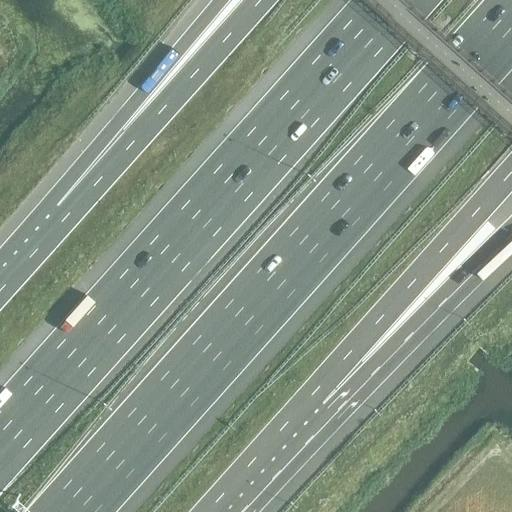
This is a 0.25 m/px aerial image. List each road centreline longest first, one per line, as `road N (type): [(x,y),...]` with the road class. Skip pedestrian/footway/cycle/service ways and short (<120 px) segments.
road 1 (motorway): [(76,511),(511,24)]
road 2 (motorway): [(388,0),(0,433)]
road 3 (motorway): [(312,394),(511,171)]
road 4 (motorway): [(256,0),(63,216)]
road 5 (motorway): [(229,0),(63,216)]
road 6 (motorway): [(312,394),(511,235)]
road 7 (motorway): [(207,511),(312,394)]
